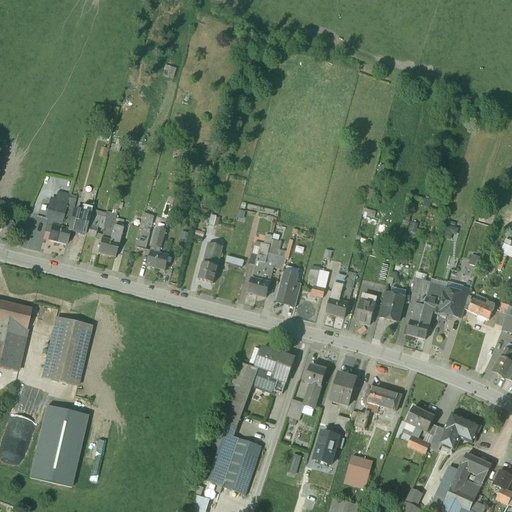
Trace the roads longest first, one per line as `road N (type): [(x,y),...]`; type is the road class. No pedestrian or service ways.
road 1 (residential): [(0,254),(387,355),(511,405)]
road 2 (track): [(511,117),(196,0)]
road 3 (track): [(253,511),(311,334)]
